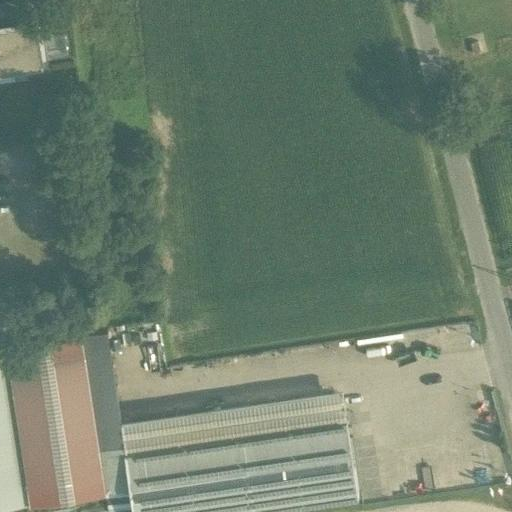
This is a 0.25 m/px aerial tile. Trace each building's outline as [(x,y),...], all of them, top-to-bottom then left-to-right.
[(0,64),(43,58),(48,57),(41,15),(37,16),(36,13),(0,18),(0,64)] [(477,40),(471,42),(474,53),(480,51),(477,40)] [(43,58),(0,64),(0,80),(17,78),(15,67),(43,63),(43,58)] [(0,285),(0,464),(25,461),(26,461),(8,341),(0,285)] [(8,341),(26,461),(25,461),(31,501),(105,490),(99,449),(125,445),(108,326),(48,335),(40,336),(8,341)] [(347,417),(126,449),(125,445),(99,449),(105,490),(130,485),(133,505),(133,511),(238,511),(358,494),(347,417)] [(0,464),(0,505),(31,501),(25,461),(0,464)] [(130,485),(105,490),(108,509),(133,505),(130,485)]
